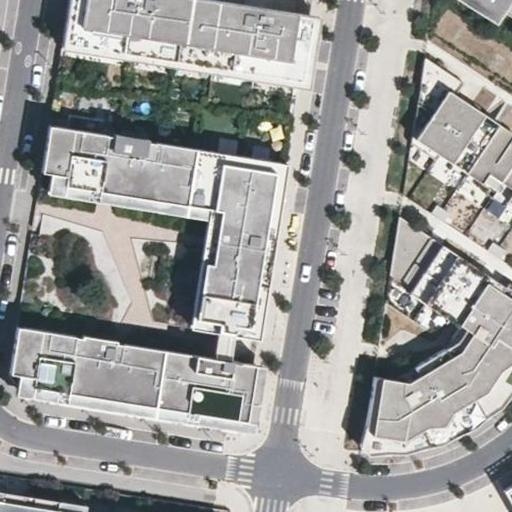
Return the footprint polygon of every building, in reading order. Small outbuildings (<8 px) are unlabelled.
[(81,39),(86,0),(68,0),(63,36),(81,39)] [(217,0),(86,0),(81,39),(137,48),(178,55),(214,60),(255,67),(296,73),(305,14),(217,0)] [(489,1),(486,0),(469,0),(468,3),(481,12),(489,1)] [(511,0),(486,0),(489,1),(511,16),(511,0)] [(296,73),(294,86),(299,87),(310,15),(305,14),(296,73)] [(135,60),(137,48),(81,39),(63,36),(61,49),(135,60)] [(176,67),(178,55),(137,48),(135,60),(176,67)] [(212,73),(214,60),(178,55),(176,67),(212,73)] [(428,99),(414,120),(410,143),(437,161),(440,156),(481,183),(507,201),(511,203),(511,143),(508,141),(511,136),(511,131),(494,119),(491,124),(488,128),(478,121),(481,118),(484,113),(455,93),(463,81),(424,55),(419,92),(428,99)] [(253,79),(255,67),(214,60),(212,73),(253,79)] [(294,86),(296,73),(255,67),(253,79),(294,86)] [(428,99),(419,92),(414,120),(428,99)] [(50,116),(41,171),(51,173),(66,175),(65,185),(156,199),(157,197),(220,207),(211,262),(204,260),(194,328),(216,331),(232,334),(259,338),(260,328),(279,208),(287,163),(147,140),(148,138),(113,133),(113,135),(66,128),(68,119),(50,116)] [(481,118),(478,121),(488,128),(491,124),(481,118)] [(66,175),(51,173),(48,193),(65,185),(66,175)] [(481,183),(478,189),(504,206),(507,201),(481,183)] [(65,185),(48,193),(155,210),(156,199),(65,185)] [(156,199),(155,210),(207,218),(220,207),(157,197),(156,199)] [(220,207),(207,218),(200,260),(204,260),(211,262),(220,207)] [(431,237),(399,215),(395,238),(404,244),(398,253),(393,252),(389,275),(412,289),(409,293),(458,326),(465,330),(458,341),(446,348),(414,366),(419,374),(410,379),(395,378),(373,375),(363,437),(423,444),(495,403),(511,377),(511,290),(442,244),(437,251),(426,243),(431,237)] [(426,243),(437,251),(442,244),(431,237),(426,243)] [(404,244),(395,238),(393,252),(398,253),(404,244)] [(204,260),(200,260),(190,327),(194,328),(204,260)] [(80,335),(17,325),(9,375),(26,399),(243,434),(255,364),(228,359),(212,357),(116,341),(116,339),(81,334),(80,335)] [(465,330),(458,326),(445,345),(446,348),(458,341),(465,330)] [(232,334),(216,331),(212,357),(228,359),(231,344),(232,334)] [(419,374),(414,366),(395,376),(395,378),(410,379),(419,374)] [(511,377),(495,403),(423,444),(363,437),(361,451),(384,452),(396,451),(418,448),(440,441),(461,431),(471,426),(490,412),(507,397),(511,390),(511,377)] [(0,499),(79,511),(84,511),(86,504),(0,490),(0,499)] [(79,511),(0,499),(0,511),(79,511)]
